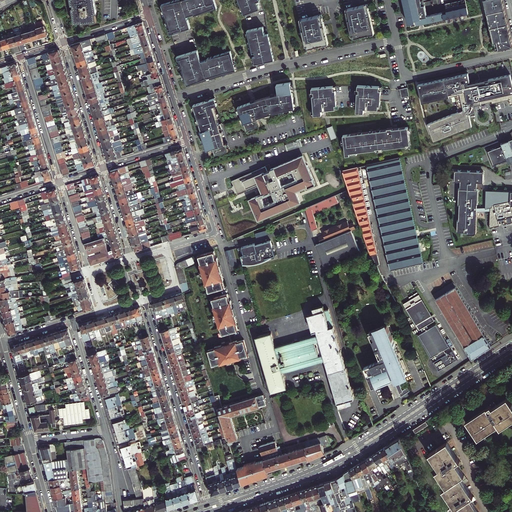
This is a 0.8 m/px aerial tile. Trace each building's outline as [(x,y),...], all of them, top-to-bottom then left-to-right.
[(83,28),(98,26),(97,22),(98,22),(94,0),(72,0),(73,5),(72,5),(74,17),(76,16),(77,19),(74,20),(75,28),(83,27),(83,28)] [(176,0),(162,4),(165,16),(163,16),(164,20),(166,19),(170,30),(169,30),(170,34),(171,34),(191,27),(187,16),(194,14),(194,15),(217,8),(214,0),(176,0)] [(238,0),(244,14),(259,8),(256,1),(260,0),(259,0),(238,0)] [(402,0),(408,25),(410,24),(411,27),(447,19),(448,22),(451,21),(450,20),(451,20),(450,18),(454,17),(454,21),(457,20),(457,19),(457,17),(460,16),(461,19),(464,18),(464,17),(464,15),(467,14),(464,0),(444,5),(445,12),(426,17),(422,0),(402,0)] [(501,0),(483,0),(486,15),(494,50),(511,46),(501,0)] [(345,10),(351,36),(353,36),(353,38),(374,34),(367,4),(345,10)] [(321,15),(299,20),(305,47),(307,46),(308,49),(327,44),(321,15)] [(36,24),(40,38),(48,36),(44,25),(43,25),(42,22),(36,24)] [(127,27),(129,33),(145,28),(144,25),(143,22),(127,27)] [(30,31),(33,40),(40,38),(36,24),(29,26),(29,28),(30,31)] [(253,56),(255,63),(274,59),(268,33),(265,34),(263,26),(247,30),(250,43),(247,43),(250,57),(253,56)] [(131,38),(146,33),(145,31),(145,28),(129,33),(131,38)] [(30,31),(23,33),(25,43),(33,40),(30,31)] [(16,36),(19,45),(25,43),(23,33),(16,36)] [(96,37),(98,42),(109,39),(107,33),(96,37)] [(130,44),(148,39),(147,36),(146,33),(131,38),(127,39),(129,45),(130,44)] [(16,36),(9,38),(12,47),(19,45),(16,36)] [(1,40),(4,49),(12,47),(9,38),(1,40)] [(91,39),(71,45),(73,50),(84,47),(88,46),(92,44),(91,39)] [(130,44),(131,50),(150,44),(149,41),(148,39),(130,44)] [(132,56),(140,53),(151,50),(150,47),(150,44),(131,50),(130,50),(132,56)] [(84,47),(73,50),(75,56),(90,51),(90,50),(89,50),(88,49),(85,50),(84,47)] [(45,60),(47,59),(62,54),(60,48),(43,54),(44,60),(45,60)] [(75,56),(76,61),(90,57),(94,56),(93,50),(90,51),(75,56)] [(151,50),(140,53),(142,58),(153,55),(152,52),(151,50)] [(178,56),(177,57),(178,60),(179,60),(182,71),(180,71),(181,75),(184,75),(187,85),(221,75),(222,77),(225,76),(225,74),(237,70),(230,51),(208,58),(208,59),(201,61),(198,50),(178,56)] [(47,65),(48,64),(63,59),(62,54),(47,59),(45,60),(47,65)] [(154,57),(153,55),(142,58),(140,59),(141,63),(140,63),(140,65),(154,60),(154,57)] [(27,59),(29,65),(36,63),(34,57),(27,59)] [(90,57),(76,61),(78,66),(95,61),(94,58),(91,59),(90,57)] [(63,59),(48,64),(48,66),(49,65),(50,67),(53,66),(54,68),(65,65),(63,59)] [(155,63),(154,60),(140,65),(137,66),(139,71),(140,70),(156,65),(155,63)] [(95,61),(78,66),(80,72),(96,67),(97,66),(95,61)] [(3,72),(7,71),(19,67),(17,63),(15,63),(2,67),(3,72)] [(51,74),(51,75),(67,70),(65,65),(54,68),(55,71),(51,72),(52,73),(51,74)] [(141,76),(146,74),(158,71),(157,68),(156,65),(140,70),(141,76)] [(96,67),(80,72),(81,77),(98,71),(96,67)] [(53,75),(54,80),(68,75),(67,70),(51,75),(51,76),(53,75)] [(100,77),(98,71),(81,77),(83,82),(99,77),(100,77)] [(10,81),(10,82),(22,78),(21,73),(13,75),(14,78),(11,79),(12,80),(10,81)] [(472,73),(422,84),(426,103),(459,95),(462,110),(425,124),(432,142),(470,127),(467,115),(474,112),(473,107),(491,103),(491,104),(508,100),(509,106),(511,104),(511,86),(510,76),(493,79),(493,78),(481,81),(482,82),(473,84),(472,81),(474,81),(472,73)] [(52,82),(53,85),(70,80),(68,75),(54,80),(49,81),(50,83),(52,82)] [(85,87),(100,83),(99,77),(83,82),(85,87)] [(57,90),(60,89),(71,86),(70,80),(53,85),(54,91),(57,90)] [(152,92),(152,94),(164,90),(162,85),(161,81),(154,83),(155,86),(156,90),(154,91),(153,92),(152,92)] [(85,87),(86,93),(102,88),(103,87),(101,82),(100,83),(85,87)] [(251,102),(238,107),(241,117),(246,131),(260,126),(257,118),(271,113),(285,110),(294,108),(290,82),(276,84),(278,94),(265,97),(251,102)] [(13,91),(14,92),(25,89),(24,83),(16,86),(17,88),(14,89),(15,91),(13,91)] [(382,87),(357,85),(357,89),(355,89),(355,92),(357,92),(355,113),(363,113),(363,109),(365,109),(366,101),(367,101),(367,109),(381,110),(381,106),(379,106),(380,90),(382,90),(382,87)] [(56,96),(57,96),(73,91),(71,86),(60,89),(57,90),(54,91),(56,96)] [(336,86),(311,88),(311,92),(309,92),(310,96),(312,95),(313,115),(321,115),(321,110),(323,110),(322,102),(324,102),(324,110),(338,109),(338,105),(336,105),(335,90),(336,89),(336,86)] [(407,87),(399,89),(401,97),(408,95),(407,87)] [(86,93),(88,98),(104,93),(103,92),(102,88),(86,93)] [(148,101),(165,95),(164,93),(164,90),(152,94),(150,94),(146,96),(148,101)] [(58,101),(64,99),(75,96),(73,91),(57,96),(58,101)] [(38,96),(40,101),(50,98),(48,93),(38,96)] [(88,98),(89,103),(105,98),(104,93),(88,98)] [(27,94),(20,96),(20,99),(18,100),(18,101),(16,101),(17,103),(29,99),(27,94)] [(148,101),(150,106),(167,101),(165,95),(148,101)] [(60,107),(62,106),(76,101),(75,96),(64,99),(58,101),(60,107)] [(89,103),(91,108),(107,103),(110,102),(108,97),(105,98),(89,103)] [(215,98),(193,105),(201,131),(198,133),(200,139),(203,138),(207,151),(213,149),(214,152),(215,155),(228,152),(227,148),(226,144),(224,145),(222,139),(225,137),(221,124),(218,125),(216,120),(218,119),(214,106),(217,105),(215,98)] [(66,107),(67,110),(78,107),(76,101),(62,106),(63,108),(66,107)] [(160,109),(162,108),(169,106),(168,104),(167,101),(150,106),(150,109),(155,108),(156,110),(160,109)] [(91,108),(93,113),(108,108),(107,103),(91,108)] [(30,105),(23,107),(24,110),(21,110),(21,112),(20,112),(20,114),(32,110),(30,105)] [(159,115),(170,111),(170,109),(169,106),(162,108),(162,111),(160,112),(160,113),(159,114),(159,115)] [(62,112),(64,117),(79,112),(78,107),(67,110),(64,111),(62,112)] [(94,119),(111,113),(113,113),(111,107),(108,108),(93,113),(94,119)] [(19,119),(34,115),(32,110),(20,114),(17,115),(18,120),(19,119)] [(158,121),(172,117),(171,114),(170,111),(159,115),(157,116),(158,121)] [(66,117),(67,121),(81,117),(79,112),(64,117),(64,118),(66,117)] [(113,119),(111,113),(94,119),(96,124),(113,119)] [(35,120),(34,115),(19,119),(21,125),(35,120)] [(66,127),(67,127),(83,122),(81,117),(67,121),(65,122),(66,127)] [(157,128),(162,126),(174,122),(173,120),(172,117),(158,121),(155,122),(157,128)] [(98,129),(115,124),(113,118),(113,119),(96,124),(98,129)] [(21,130),(37,126),(35,120),(21,125),(20,125),(21,130)] [(67,133),(84,128),(83,122),(67,127),(66,127),(65,128),(67,133)] [(164,131),(175,128),(174,125),(174,122),(162,126),(164,131)] [(118,123),(115,124),(98,129),(99,134),(116,129),(118,128),(117,125),(119,124),(118,123)] [(337,137),(333,125),(328,127),(333,139),(337,137)] [(23,136),(38,131),(37,126),(21,130),(20,131),(22,136),(23,136)] [(358,133),(342,135),(342,140),(340,140),(341,145),(343,144),(344,156),(356,154),(356,152),(375,150),(375,152),(382,151),(381,149),(404,146),(405,148),(410,148),(408,134),(410,134),(410,129),(408,129),(407,127),(391,129),(391,128),(386,128),(386,129),(379,130),(379,129),(376,129),(376,131),(372,131),(371,130),(369,130),(369,132),(361,133),(361,131),(358,131),(358,133)] [(69,138),(70,138),(86,133),(84,128),(67,133),(69,138)] [(164,131),(166,137),(177,133),(176,130),(175,128),(164,131)] [(101,140),(118,134),(119,134),(119,133),(118,133),(116,129),(99,134),(101,140)] [(52,138),(60,135),(58,130),(56,130),(50,132),(52,138)] [(26,140),(40,136),(38,131),(23,136),(25,141),(26,140)] [(72,143),(87,138),(86,133),(70,138),(72,143)] [(178,135),(177,133),(166,137),(162,138),(164,143),(178,138),(178,135)] [(120,139),(118,134),(101,140),(103,145),(120,139)] [(60,135),(52,138),(53,143),(61,141),(63,140),(61,135),(60,135)] [(28,146),(42,141),(40,136),(26,140),(28,146)] [(87,138),(72,143),(74,148),(89,143),(87,138)] [(104,150),(120,145),(122,145),(120,139),(103,145),(104,150)] [(43,146),(42,141),(28,146),(29,151),(43,146)] [(511,147),(511,148),(509,141),(502,142),(503,145),(488,148),(492,163),(509,159),(510,162),(511,161),(511,190),(511,191),(511,190),(485,189),(483,205),(475,206),(475,203),(476,203),(477,187),(476,187),(477,180),(483,180),(484,169),(455,166),(454,177),(460,178),(459,185),(458,185),(456,201),(458,201),(456,216),(455,216),(454,228),(464,229),(464,231),(470,232),(472,232),(472,231),(473,230),(475,209),(488,210),(489,227),(499,224),(498,219),(511,215),(511,147)] [(302,142),(286,147),(288,152),(304,147),(302,142)] [(73,154),(90,148),(89,143),(74,148),(72,149),(71,149),(73,154)] [(122,151),(120,145),(104,150),(106,156),(122,151)] [(43,146),(29,151),(31,156),(45,152),(43,146)] [(90,148),(73,154),(75,160),(92,154),(90,148)] [(167,152),(169,158),(183,153),(182,148),(167,152)] [(122,151),(106,156),(108,161),(123,156),(122,151)] [(31,156),(29,157),(31,162),(35,161),(47,157),(45,152),(31,156)] [(183,153),(169,158),(171,163),(176,162),(178,161),(185,159),(183,153)] [(92,154),(75,160),(76,165),(94,159),(92,154)] [(266,167),(233,181),(235,186),(233,187),(236,194),(237,193),(238,195),(260,186),(264,194),(251,199),(257,213),(256,213),(259,221),(305,202),(301,190),(310,187),(311,188),(318,185),(311,166),(310,166),(306,156),(272,170),(272,171),(269,173),(266,167)] [(47,157),(35,161),(36,164),(38,163),(38,165),(48,162),(47,157)] [(399,157),(366,165),(389,271),(422,264),(399,157)] [(95,165),(94,159),(76,165),(78,170),(95,165)] [(187,164),(185,159),(178,161),(180,165),(178,166),(179,167),(187,164)] [(48,162),(38,165),(40,171),(50,168),(48,162)] [(187,164),(179,167),(175,168),(170,170),(172,175),(179,172),(188,169),(187,164)] [(110,171),(112,177),(126,172),(129,171),(127,166),(110,171)] [(379,265),(357,167),(345,169),(351,191),(370,254),(371,257),(375,266),(379,265)] [(52,173),(50,168),(40,171),(41,174),(34,176),(34,178),(35,178),(52,173)] [(190,175),(188,169),(179,172),(180,176),(178,177),(179,178),(190,175)] [(114,182),(128,177),(126,172),(112,177),(114,182)] [(52,173),(35,178),(37,184),(52,179),(53,177),(52,173)] [(83,180),(85,185),(100,180),(99,175),(83,180)] [(190,175),(179,178),(178,179),(180,184),(192,180),(190,175)] [(114,182),(115,188),(124,185),(127,184),(134,182),(132,176),(128,177),(114,182)] [(85,185),(87,191),(102,186),(100,180),(85,185)] [(180,184),(181,189),(193,185),(192,180),(180,184)] [(27,181),(21,182),(23,189),(29,187),(27,181)] [(16,191),(23,189),(21,182),(14,184),(16,191)] [(179,196),(195,191),(193,185),(181,189),(173,192),(174,193),(178,192),(179,196)] [(102,186),(87,191),(88,197),(104,192),(102,186)] [(43,199),(46,198),(58,194),(56,188),(42,193),(43,199)] [(117,193),(119,198),(127,195),(126,192),(129,191),(128,189),(117,193)] [(184,198),(184,200),(197,196),(195,191),(179,196),(180,199),(184,198)] [(104,192),(88,197),(90,202),(92,201),(95,200),(105,197),(104,192)] [(69,196),(71,202),(79,199),(81,199),(79,193),(76,194),(69,196)] [(46,198),(48,203),(60,200),(58,194),(46,198)] [(120,203),(132,200),(131,198),(128,199),(127,195),(119,198),(120,203)] [(197,196),(184,200),(182,201),(184,206),(187,205),(198,201),(197,196)] [(338,196),(331,199),(307,208),(313,230),(319,228),(315,213),(340,203),(338,196)] [(21,206),(19,200),(11,202),(13,209),(18,207),(21,207),(21,206)] [(43,211),(48,209),(61,205),(60,200),(48,203),(42,205),(43,211)] [(120,203),(122,209),(131,206),(129,202),(132,201),(132,200),(120,203)] [(188,210),(189,210),(200,206),(198,201),(187,205),(188,210)] [(97,211),(109,207),(107,202),(99,204),(94,206),(96,211),(97,211)] [(124,214),(140,209),(141,208),(139,203),(133,205),(131,206),(122,209),(124,214)] [(320,238),(322,243),(317,244),(324,264),(322,264),(325,270),(360,258),(352,230),(356,229),(354,223),(355,223),(349,203),(342,206),(347,223),(323,232),(324,236),(320,238)] [(50,214),(53,213),(63,210),(61,205),(48,209),(50,214)] [(189,215),(202,212),(200,206),(189,210),(190,211),(188,212),(189,215)] [(99,216),(110,213),(109,207),(97,211),(99,216)] [(124,214),(125,219),(139,215),(142,214),(140,209),(124,214)] [(185,217),(186,222),(203,217),(202,212),(189,215),(185,217)] [(99,216),(98,216),(99,222),(112,218),(110,213),(99,216)] [(139,215),(125,219),(127,225),(141,220),(139,215)] [(55,222),(56,224),(66,221),(65,216),(57,218),(58,222),(55,222)] [(190,227),(205,222),(203,217),(186,222),(188,227),(190,227)] [(99,227),(113,223),(112,218),(99,222),(97,222),(99,227)] [(127,225),(129,230),(142,225),(146,224),(144,219),(141,220),(127,225)] [(207,228),(205,222),(190,227),(192,233),(207,228)] [(100,233),(115,228),(113,223),(99,227),(97,228),(99,233),(100,233)] [(142,225),(129,230),(130,235),(143,230),(142,225)] [(59,233),(59,234),(69,231),(68,226),(60,228),(61,232),(59,233)] [(102,238),(104,237),(117,233),(115,228),(100,233),(102,238)] [(143,230),(130,235),(132,240),(145,235),(147,235),(146,230),(143,230)] [(182,236),(180,230),(168,234),(170,240),(182,236)] [(268,230),(255,234),(256,238),(269,235),(268,230)] [(117,233),(104,237),(106,243),(118,239),(117,233)] [(162,242),(170,240),(168,234),(160,236),(162,242)] [(145,235),(132,240),(134,245),(147,241),(145,235)] [(71,236),(63,239),(64,242),(61,243),(58,243),(58,244),(57,245),(57,246),(65,244),(73,242),(71,236)] [(102,238),(84,243),(86,251),(93,249),(94,253),(95,257),(97,256),(101,255),(105,254),(109,253),(108,250),(106,244),(106,243),(104,237),(102,238)] [(149,240),(147,241),(134,245),(135,251),(151,246),(149,240)] [(254,243),(241,247),(243,255),(240,256),(242,263),(248,264),(255,263),(261,261),(268,258),(271,256),(275,255),(270,240),(266,241),(255,244),(254,243)] [(120,243),(111,246),(112,248),(108,250),(109,253),(113,251),(121,249),(120,243)] [(74,247),(67,249),(67,253),(65,254),(65,255),(68,254),(76,252),(74,247)] [(123,254),(121,249),(113,251),(109,253),(111,259),(122,255),(123,254)] [(228,260),(235,258),(233,249),(225,251),(227,260),(228,260)] [(214,254),(213,251),(198,255),(200,262),(199,262),(201,269),(200,269),(200,270),(202,277),(203,279),(203,278),(205,285),(206,284),(208,291),(223,287),(221,280),(223,280),(220,272),(218,265),(216,258),(215,258),(214,254)] [(68,264),(69,265),(79,262),(77,257),(70,260),(71,264),(68,264)] [(69,271),(81,268),(79,262),(69,265),(67,266),(69,271)] [(176,271),(184,269),(177,263),(175,267),(176,271)] [(0,278),(0,285),(11,284),(11,280),(16,280),(16,277),(14,277),(5,278),(3,279),(0,278)] [(84,278),(72,282),(73,288),(76,287),(86,284),(84,278)] [(86,284),(76,287),(77,293),(87,289),(86,284)] [(454,285),(433,297),(471,359),(490,346),(454,285)] [(87,289),(77,293),(73,294),(75,300),(89,295),(87,289)] [(182,292),(176,294),(179,303),(182,302),(184,307),(186,306),(182,292)] [(176,294),(170,296),(174,310),(177,309),(175,304),(179,303),(176,294)] [(234,315),(232,308),(230,300),(228,301),(227,297),(226,294),(211,298),(213,305),(212,305),(214,311),(213,312),(213,313),(216,320),(216,321),(218,327),(219,327),(221,334),(236,330),(235,323),(236,322),(234,315)] [(91,301),(89,295),(75,300),(73,301),(75,306),(77,306),(91,301)] [(174,310),(170,296),(163,298),(166,307),(170,306),(172,310),(174,310)] [(163,298),(157,300),(162,313),(164,313),(162,308),(166,307),(163,298)] [(404,309),(419,335),(422,333),(424,336),(418,340),(432,363),(436,361),(438,364),(434,367),(440,376),(459,365),(454,355),(448,359),(446,355),(452,351),(438,328),(430,333),(428,329),(435,325),(420,299),(404,309)] [(157,300),(151,302),(155,315),(162,313),(157,300)] [(15,301),(1,305),(3,310),(17,306),(15,301)] [(93,307),(91,301),(77,306),(79,312),(93,307)] [(317,336),(275,348),(271,333),(256,337),(271,391),(286,387),(282,372),(324,360),(337,403),(338,407),(348,404),(346,400),(354,398),(327,305),(323,306),(321,301),(311,304),(312,308),(310,309),(317,336)] [(17,306),(3,310),(5,316),(18,312),(17,306)] [(139,306),(133,307),(137,320),(137,321),(143,319),(139,306)] [(133,307),(128,309),(131,318),(132,321),(132,322),(137,320),(133,307)] [(127,322),(123,311),(117,312),(120,321),(123,320),(124,323),(127,322)] [(6,322),(20,318),(18,312),(5,316),(6,322)] [(112,314),(107,316),(112,332),(113,332),(118,331),(116,326),(112,314)] [(112,332),(107,316),(102,317),(107,333),(112,332)] [(107,333),(102,317),(97,319),(102,335),(107,333)] [(6,322),(8,328),(22,323),(20,318),(6,322)] [(102,335),(97,319),(91,321),(96,337),(102,336),(102,335)] [(96,337),(91,321),(86,322),(91,338),(96,337)] [(91,338),(86,322),(79,324),(84,340),(91,338)] [(22,323),(8,328),(9,334),(23,329),(22,323)] [(396,345),(387,324),(369,332),(380,359),(363,366),(371,386),(392,378),(392,379),(396,378),(405,374),(393,346),(396,345)] [(68,328),(62,330),(66,345),(67,346),(73,344),(68,328)] [(160,331),(162,337),(171,334),(169,330),(172,329),(172,328),(167,329),(160,331)] [(66,345),(62,330),(57,332),(61,347),(66,345)] [(61,347),(57,332),(51,333),(56,349),(61,347)] [(56,349),(51,333),(45,335),(51,352),(51,353),(56,351),(56,349)] [(51,352),(45,335),(40,337),(44,350),(45,354),(51,352)] [(150,340),(148,335),(143,336),(138,338),(137,338),(137,340),(140,339),(141,343),(150,340)] [(44,350),(40,337),(35,339),(39,351),(44,350)] [(39,351),(35,339),(29,341),(34,356),(39,354),(39,351)] [(175,339),(164,342),(165,347),(174,345),(173,341),(175,341),(175,339)] [(150,340),(141,343),(142,347),(140,347),(140,349),(152,345),(150,340)] [(210,349),(207,350),(211,365),(218,363),(218,364),(224,363),(225,363),(226,363),(233,361),(234,361),(234,360),(240,358),(240,357),(247,355),(243,340),(236,342),(235,341),(228,343),(221,345),(213,347),(214,348),(210,349)] [(29,341),(24,342),(29,357),(34,356),(29,341)] [(24,342),(18,344),(23,359),(29,358),(29,357),(24,342)] [(165,347),(167,353),(178,349),(182,348),(181,343),(177,344),(174,345),(165,347)] [(23,359),(18,344),(12,346),(17,364),(24,361),(23,359)] [(121,359),(127,357),(124,345),(118,347),(121,359)] [(178,349),(167,353),(169,358),(177,355),(176,352),(179,351),(178,349)] [(153,350),(144,353),(146,357),(143,358),(144,360),(155,356),(153,350)] [(88,353),(90,359),(102,355),(102,354),(98,355),(97,351),(95,351),(88,353)] [(102,355),(90,359),(92,364),(100,361),(100,359),(103,358),(102,355)] [(144,360),(144,361),(147,360),(148,364),(157,361),(155,356),(144,360)] [(66,364),(67,367),(78,363),(77,358),(71,360),(69,360),(69,363),(66,364)] [(170,363),(172,368),(180,366),(179,362),(182,362),(181,360),(179,361),(170,363)] [(100,361),(92,364),(93,370),(105,366),(105,363),(101,364),(100,361)] [(143,371),(158,366),(157,361),(148,364),(145,365),(143,366),(144,369),(141,370),(142,371),(143,371)] [(95,375),(104,372),(103,369),(106,368),(105,366),(93,370),(95,375)] [(148,375),(160,371),(158,366),(143,371),(144,374),(147,373),(148,375)] [(26,367),(19,369),(20,376),(27,373),(26,367)] [(70,377),(82,374),(80,368),(72,371),(73,374),(69,375),(70,377)] [(173,373),(175,379),(184,376),(183,372),(185,372),(185,370),(173,373)] [(27,373),(20,376),(22,383),(27,382),(27,380),(38,378),(37,375),(35,375),(34,371),(33,372),(27,373)] [(160,371),(148,375),(149,381),(161,377),(160,371)] [(97,380),(109,376),(108,374),(105,375),(104,372),(95,375),(97,380)] [(175,379),(177,384),(192,379),(190,374),(186,375),(184,376),(175,379)] [(97,380),(98,386),(113,381),(116,380),(114,375),(112,375),(109,376),(97,380)] [(27,382),(22,383),(24,389),(38,386),(37,382),(45,380),(44,377),(38,378),(27,380),(27,382)] [(161,377),(149,381),(151,386),(163,382),(161,377)] [(396,378),(392,379),(398,392),(401,390),(396,378)] [(73,386),(73,388),(85,384),(83,379),(75,381),(76,385),(73,386)] [(177,384),(178,389),(193,385),(195,384),(193,379),(192,379),(177,384)] [(98,386),(100,391),(115,386),(113,381),(98,386)] [(163,382),(151,386),(152,391),(165,387),(163,382)] [(178,389),(180,394),(191,391),(194,390),(193,385),(178,389)] [(39,389),(38,386),(24,389),(26,396),(31,396),(31,394),(42,392),(41,389),(39,389)] [(100,391),(102,396),(119,391),(117,386),(115,386),(100,391)] [(165,387),(152,391),(154,396),(166,393),(165,387)] [(90,400),(87,390),(78,392),(75,393),(76,395),(79,395),(81,401),(90,400)] [(180,394),(182,400),(190,397),(189,394),(192,393),(191,391),(180,394)] [(26,396),(29,407),(35,406),(34,402),(42,400),(41,396),(43,395),(42,392),(31,394),(31,396),(26,396)] [(106,398),(109,408),(121,404),(118,393),(115,394),(115,395),(106,398)] [(154,402),(168,398),(166,393),(154,396),(152,397),(154,402)] [(154,408),(170,403),(168,398),(154,402),(153,403),(154,408)] [(465,423),(477,441),(499,427),(500,430),(511,422),(511,406),(507,399),(492,409),(491,407),(465,423)] [(62,416),(63,423),(82,422),(82,418),(90,418),(89,409),(86,409),(85,402),(82,402),(67,403),(67,407),(59,408),(60,416),(62,416)] [(183,405),(185,410),(193,407),(192,404),(195,403),(194,402),(183,405)] [(157,412),(160,412),(171,408),(170,403),(154,408),(155,413),(157,412)] [(219,411),(221,416),(233,456),(237,454),(236,452),(241,451),(234,427),(267,418),(262,403),(225,415),(223,408),(222,403),(217,404),(217,406),(219,411)] [(109,408),(112,417),(124,413),(121,404),(109,408)] [(48,414),(46,414),(49,423),(51,423),(51,426),(57,425),(53,409),(48,411),(48,414)] [(186,415),(188,421),(197,418),(195,414),(198,414),(197,412),(186,415)] [(173,413),(164,416),(165,420),(163,420),(163,422),(174,419),(173,413)] [(46,414),(31,416),(35,430),(50,428),(49,423),(46,414)] [(113,422),(116,432),(130,428),(128,422),(125,422),(124,419),(113,422)] [(201,422),(190,426),(191,431),(200,429),(199,425),(201,424),(201,422)] [(425,422),(412,431),(414,435),(427,426),(425,422)] [(130,428),(116,432),(119,442),(134,437),(135,439),(145,436),(142,424),(130,428)] [(166,431),(167,433),(178,429),(176,424),(168,427),(169,430),(166,431)] [(204,433),(193,436),(195,441),(203,439),(202,435),(204,435),(204,433)] [(179,434),(171,437),(172,441),(170,441),(170,443),(181,440),(179,434)] [(21,435),(13,436),(10,437),(11,445),(13,444),(14,444),(23,443),(21,436),(21,435)] [(318,437),(281,448),(282,451),(277,453),(277,455),(275,456),(278,467),(307,459),(307,460),(324,453),(318,437)] [(121,447),(124,456),(139,452),(135,439),(128,442),(129,444),(121,447)] [(203,439),(195,441),(196,447),(206,444),(207,443),(207,442),(204,443),(203,439)] [(399,439),(387,447),(392,462),(396,460),(398,465),(405,462),(406,464),(405,464),(404,466),(410,480),(412,481),(415,479),(399,439)] [(258,446),(261,455),(277,450),(276,447),(280,446),(278,440),(258,446)] [(447,442),(428,455),(438,471),(434,473),(445,489),(442,491),(452,506),(448,509),(450,511),(477,511),(470,500),(473,498),(461,479),(464,476),(456,464),(460,462),(447,442)] [(13,444),(15,453),(26,451),(23,443),(14,444),(13,444)] [(48,446),(40,447),(44,461),(56,459),(53,443),(48,444),(48,446)] [(206,444),(196,447),(198,452),(207,449),(206,444)] [(85,447),(84,447),(87,467),(87,468),(88,473),(88,478),(89,483),(94,482),(101,481),(103,481),(103,479),(103,476),(102,472),(102,468),(101,464),(101,461),(100,458),(100,457),(100,455),(100,454),(99,452),(98,448),(97,445),(96,445),(92,446),(88,446),(85,447)] [(183,445),(174,448),(176,453),(177,452),(184,450),(183,445)] [(281,448),(280,446),(276,447),(277,450),(261,455),(266,471),(278,467),(275,456),(277,455),(277,453),(282,451),(281,448)] [(69,469),(77,468),(85,467),(87,467),(84,447),(81,447),(77,448),(73,448),(69,448),(67,449),(68,457),(56,459),(44,461),(49,479),(65,477),(67,476),(67,473),(66,469),(69,469)] [(392,462),(387,447),(379,452),(385,464),(387,462),(392,469),(394,468),(392,462)] [(180,461),(187,458),(184,450),(177,452),(180,461)] [(26,451),(15,453),(4,454),(5,461),(6,468),(6,473),(18,469),(30,466),(26,451)] [(135,466),(143,463),(139,452),(124,456),(127,466),(134,464),(135,466)] [(373,456),(379,465),(384,473),(386,471),(387,473),(388,472),(391,477),(393,476),(385,464),(379,452),(373,456)] [(373,456),(367,460),(375,485),(378,484),(381,490),(385,487),(382,481),(380,482),(378,480),(379,479),(376,473),(379,471),(376,466),(379,465),(373,456)] [(233,457),(226,459),(230,472),(231,476),(234,486),(241,484),(233,457)] [(375,485),(367,460),(361,463),(368,483),(371,482),(372,486),(375,485)] [(368,483),(361,463),(357,466),(363,485),(368,483)] [(227,489),(224,478),(220,479),(219,474),(216,465),(213,466),(216,477),(217,480),(220,491),(227,489)] [(30,466),(18,469),(19,473),(17,473),(18,477),(24,476),(32,474),(30,466)] [(234,486),(231,476),(227,477),(226,473),(224,466),(221,467),(222,472),(224,478),(227,489),(234,486)] [(363,485),(357,466),(351,470),(358,489),(364,486),(363,485)] [(358,489),(351,470),(344,474),(353,502),(361,499),(358,489)] [(178,482),(181,493),(184,503),(192,501),(185,478),(181,479),(180,474),(176,475),(178,482)] [(185,478),(192,501),(199,498),(192,474),(184,476),(185,478)] [(220,491),(217,480),(211,482),(209,479),(208,474),(205,475),(211,494),(220,491)] [(344,474),(338,478),(341,488),(344,488),(347,497),(345,498),(346,501),(348,509),(355,507),(353,502),(344,474)] [(49,479),(50,485),(61,484),(60,481),(65,481),(65,479),(65,477),(49,479)] [(337,497),(340,506),(342,511),(349,511),(348,509),(346,501),(343,502),(339,489),(341,488),(338,478),(332,481),(337,497)] [(390,490),(393,488),(387,478),(384,480),(390,490)] [(36,489),(34,481),(26,483),(24,484),(25,492),(36,489)] [(330,481),(325,483),(331,501),(334,511),(337,511),(337,508),(334,498),(337,497),(332,481),(330,481)] [(184,503),(181,493),(177,494),(174,483),(170,484),(172,490),(173,495),(176,506),(184,503)] [(331,501),(325,483),(319,485),(325,503),(331,501)] [(319,485),(306,489),(310,502),(320,498),(320,500),(321,505),(320,505),(322,511),(328,511),(325,503),(319,485)] [(56,491),(52,491),(54,497),(63,496),(72,494),(72,489),(72,488),(67,488),(57,489),(56,491)] [(156,488),(153,489),(154,497),(155,503),(158,511),(168,509),(166,498),(160,500),(156,488)] [(36,489),(25,492),(25,495),(26,499),(38,496),(36,489)] [(310,502),(306,489),(301,491),(306,507),(309,506),(311,511),(314,511),(310,502)] [(301,491),(291,495),(296,510),(296,511),(307,511),(306,507),(301,491)] [(22,494),(8,492),(6,508),(14,509),(27,511),(26,499),(25,495),(22,494)] [(158,511),(155,503),(154,497),(148,499),(146,492),(141,494),(142,496),(146,511),(158,511)] [(166,498),(168,509),(176,506),(173,495),(166,497),(166,498)] [(291,495),(285,497),(290,511),(292,511),(296,510),(291,495)] [(26,499),(27,511),(42,511),(38,496),(26,499)] [(63,496),(54,497),(56,504),(64,503),(64,501),(63,496)] [(146,511),(142,496),(137,497),(133,498),(136,511),(146,511)] [(290,511),(285,497),(279,499),(283,510),(283,511),(290,511)] [(136,511),(133,498),(123,499),(125,511),(136,511)] [(279,499),(269,503),(272,511),(279,511),(280,511),(283,510),(279,499)] [(272,511),(269,503),(261,505),(263,511),(272,511)]
